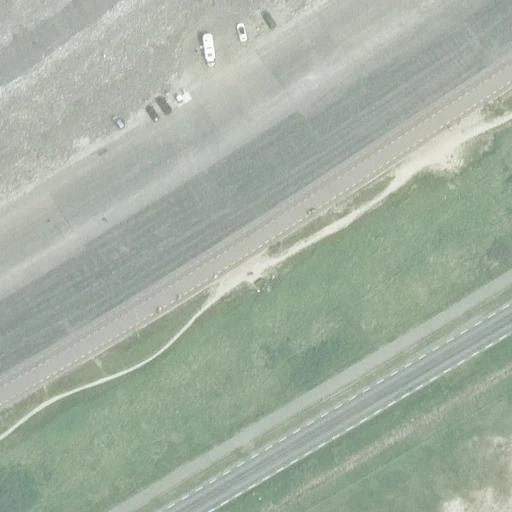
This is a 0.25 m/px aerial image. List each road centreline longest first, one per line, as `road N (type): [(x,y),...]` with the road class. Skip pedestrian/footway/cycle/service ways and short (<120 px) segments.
road 1 (unclassified): [(511,66),(238,248),(0,387)]
road 2 (secondary): [(182,511),(511,320)]
